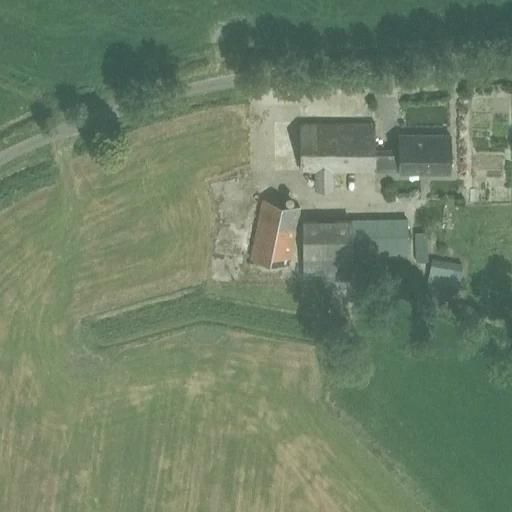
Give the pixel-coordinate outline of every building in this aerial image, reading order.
[(375,122),(301,122),(301,170),(316,170),(316,189),(332,189),(332,170),(375,171),(375,168),(375,149),(375,122)] [(451,134),(400,134),(400,149),(375,149),(375,168),(400,168),(400,171),(451,171),(451,134)] [(264,199),(260,218),(250,258),(289,266),(298,226),(297,226),(300,206),(264,199)] [(351,218),(300,219),(302,280),(352,280),(351,218)] [(408,218),(351,218),(352,257),(409,255),(408,218)] [(431,264),(429,277),(424,295),(444,302),(451,286),(454,268),(431,264)]
